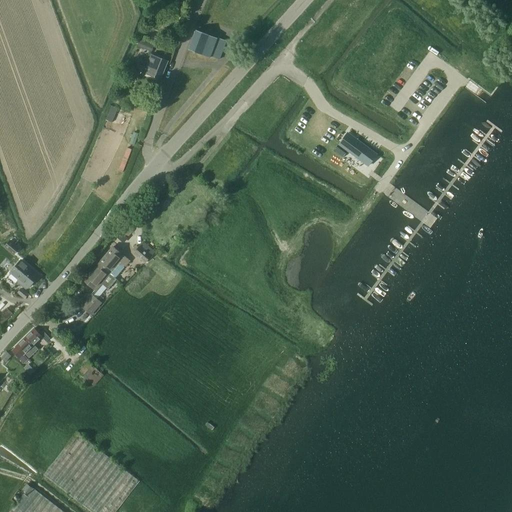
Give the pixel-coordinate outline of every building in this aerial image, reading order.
[(195,30),(188,49),(210,58),(210,56),(219,59),(226,41),(195,30)] [(160,79),(168,61),(151,54),(146,67),(139,65),(137,70),(160,79)] [(340,142),(339,144),(348,151),(368,166),(376,155),(347,133),(340,142)] [(9,241),(4,247),(14,255),(19,249),(9,241)] [(125,257),(112,246),(98,263),(111,274),(116,278),(124,268),(124,265),(121,262),(125,257)] [(145,263),(151,255),(140,246),(139,248),(134,254),(145,263)] [(28,288),(39,276),(21,260),(9,275),(11,273),(19,280),(17,282),(26,289),(27,287),(28,288)] [(83,280),(96,291),(102,285),(108,290),(117,279),(111,274),(98,263),(83,280)] [(21,288),(17,293),(24,298),(28,294),(21,288)] [(92,295),(82,307),(91,315),(101,303),(92,295)] [(24,363),(28,359),(24,354),(42,337),(34,329),(15,347),(16,347),(12,351),(24,363)] [(6,352),(1,357),(6,361),(11,356),(7,352),(6,352)] [(94,386),(103,375),(87,362),(75,377),(82,383),(86,379),(94,386)] [(26,366),(23,369),(29,375),(34,371),(30,367),(29,369),(26,366)] [(91,511),(115,511),(139,481),(76,432),(43,475),(91,511)] [(33,488),(27,484),(21,491),(24,493),(8,511),(64,511),(33,488)]
